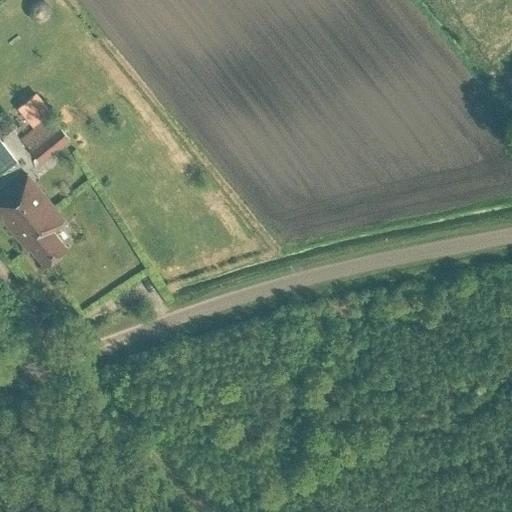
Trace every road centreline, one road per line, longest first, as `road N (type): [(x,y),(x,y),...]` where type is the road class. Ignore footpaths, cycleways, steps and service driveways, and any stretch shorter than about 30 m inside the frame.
road 1 (unclassified): [(0,373),(256,287),(511,231)]
road 2 (track): [(0,267),(186,511)]
